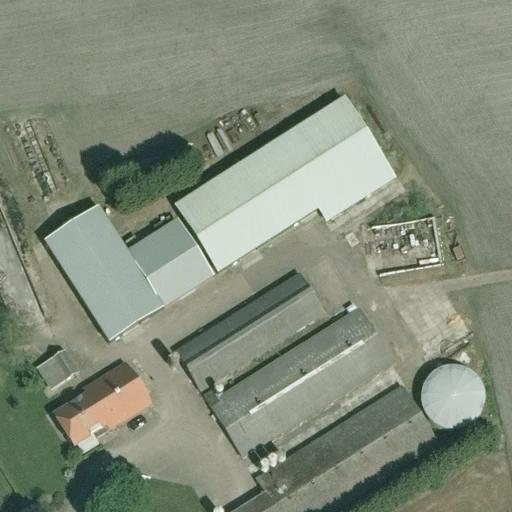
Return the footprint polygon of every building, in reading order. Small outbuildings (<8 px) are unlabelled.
[(217,275),(386,168),(343,100),(174,207),(217,275)] [(212,277),(176,224),(127,252),(96,208),(44,242),(107,340),(212,277)] [(200,394),(324,316),(299,277),(175,355),(200,394)] [(242,460),(392,365),(359,312),(220,404),(213,391),(203,398),(210,410),(242,460)] [(65,383),(79,374),(65,352),(50,361),(65,383)] [(109,434),(151,407),(126,366),(83,393),(86,398),(53,418),(73,450),(94,436),(97,440),(108,433),(109,434)] [(457,367),(447,367),(437,370),(429,376),(423,385),(420,394),(419,405),(423,415),(429,423),(437,429),(447,432),(457,432),(467,429),(476,423),(481,414),(485,404),(485,394),(481,384),(475,376),(467,370),(457,367)] [(334,511),(438,447),(401,390),(255,482),(265,497),(241,511),(334,511)]
